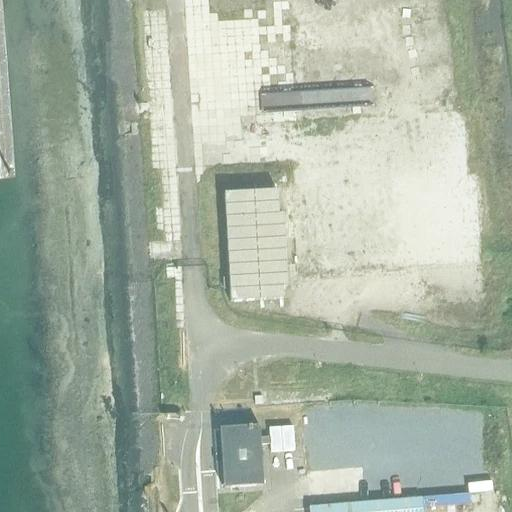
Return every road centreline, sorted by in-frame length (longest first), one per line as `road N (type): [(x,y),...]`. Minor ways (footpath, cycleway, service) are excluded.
road 1 (unclassified): [(198,337),(175,0)]
road 2 (unclassified): [(198,337),(511,370)]
